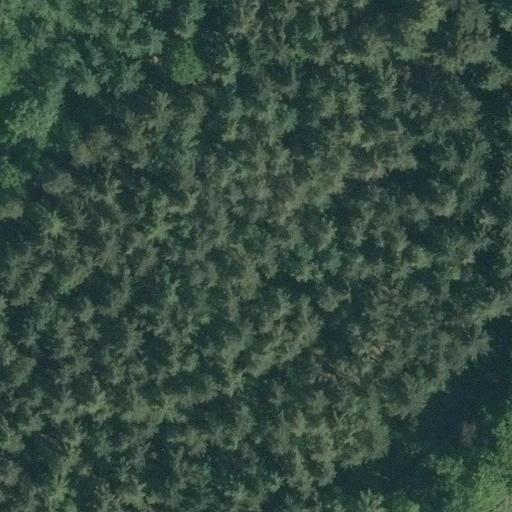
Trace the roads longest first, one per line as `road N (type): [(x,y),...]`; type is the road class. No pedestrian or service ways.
road 1 (track): [(511,112),(345,61),(297,56),(142,67)]
road 2 (track): [(202,0),(0,223)]
road 3 (track): [(511,417),(399,511)]
road 4 (track): [(128,83),(0,31)]
